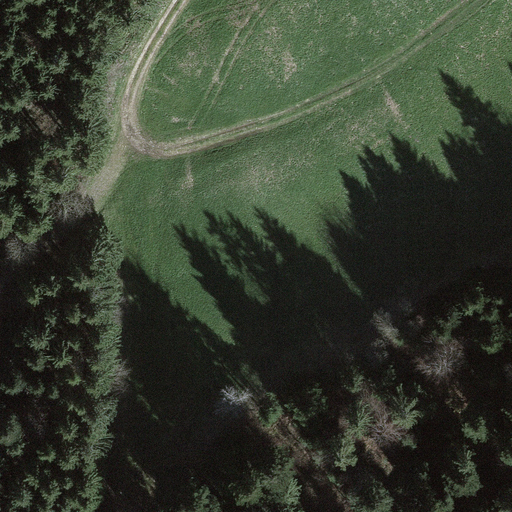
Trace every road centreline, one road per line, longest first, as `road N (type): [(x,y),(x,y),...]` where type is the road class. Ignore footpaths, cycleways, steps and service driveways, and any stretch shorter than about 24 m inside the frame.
road 1 (trunk): [(321,0),(511,360)]
road 2 (track): [(121,140),(159,151),(187,146),(347,87),(475,0)]
road 3 (track): [(0,288),(106,172),(142,61),(179,0)]
